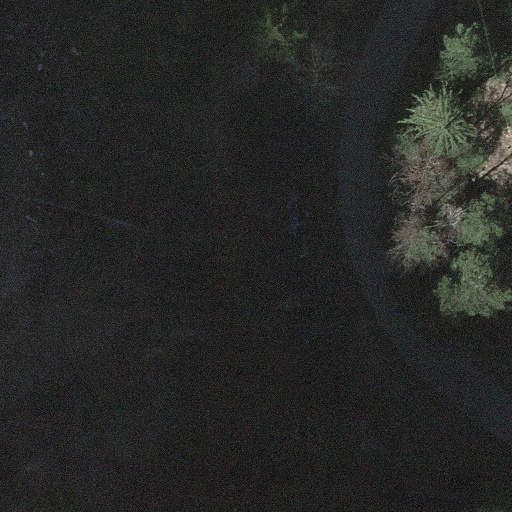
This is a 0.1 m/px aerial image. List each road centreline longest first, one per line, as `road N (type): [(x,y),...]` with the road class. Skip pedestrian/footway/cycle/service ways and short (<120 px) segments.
road 1 (tertiary): [(412,0),(383,59),(362,144),(376,269),(409,336),(511,417)]
road 2 (track): [(56,0),(101,58),(183,95)]
